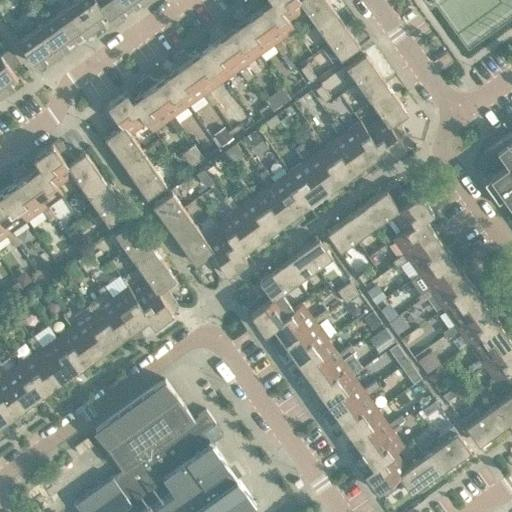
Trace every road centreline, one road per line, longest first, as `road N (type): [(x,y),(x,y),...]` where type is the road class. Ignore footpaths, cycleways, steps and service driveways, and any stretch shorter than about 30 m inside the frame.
road 1 (residential): [(0,478),(210,331),(342,511)]
road 2 (residential): [(0,153),(51,116),(70,79),(183,0)]
road 3 (residential): [(511,263),(440,162),(443,126)]
road 4 (residential): [(443,126),(445,96),(373,0)]
